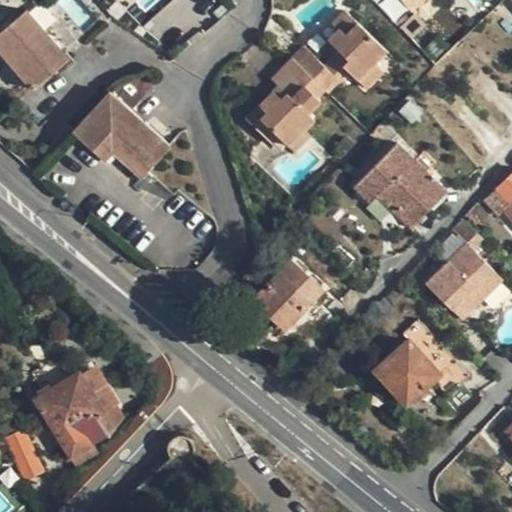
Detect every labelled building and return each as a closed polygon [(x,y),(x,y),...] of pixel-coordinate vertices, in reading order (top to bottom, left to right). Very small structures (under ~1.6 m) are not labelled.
[(397,0),(409,12),(422,0),(397,0)] [(0,82),(17,101),(67,59),(27,13),(0,37),(0,50),(13,67),(0,78),(0,82)] [(346,68),(352,74),(367,89),(383,72),(375,64),(387,52),(347,13),(335,23),(340,30),(330,42),(340,51),(324,67),(335,79),(346,68)] [(305,48),(294,58),(325,89),(335,79),(324,67),(305,48)] [(282,100),(275,92),(248,120),(267,138),(274,132),(278,138),(287,146),(305,130),(314,120),(309,114),(321,102),(318,97),(325,89),(294,58),(283,69),(303,89),(293,98),(288,93),(282,100)] [(341,85),(352,74),(346,68),(335,79),(341,85)] [(274,78),(281,86),(288,93),(293,98),(303,89),(283,69),(274,78)] [(148,75),(110,92),(130,110),(155,82),(148,75)] [(281,86),(275,92),(282,100),(288,93),(281,86)] [(143,180),(172,147),(130,110),(110,92),(72,133),(102,160),(111,151),(143,180)] [(412,125),(423,114),(409,102),(399,113),(412,125)] [(311,136),(305,130),(287,146),(294,152),(311,136)] [(272,144),(278,138),(274,132),(267,138),(272,144)] [(425,202),(441,186),(397,142),(355,187),(371,203),(379,196),(412,228),(431,207),(425,202)] [(511,202),(511,175),(499,188),(511,202)] [(446,192),(441,186),(425,202),(431,207),(446,192)] [(485,237),(464,216),(453,226),(467,241),(426,281),(462,317),(502,276),(474,248),(485,237)] [(322,290),(291,261),(255,299),(286,328),(322,290)] [(385,295),(377,304),(392,319),(400,312),(385,295)] [(418,318),(403,333),(408,339),(439,371),(432,377),(448,393),(469,373),(418,318)] [(439,371),(408,339),(376,369),(406,402),(432,377),(439,371)] [(40,400),(75,457),(109,437),(97,418),(106,413),(83,374),(40,400)] [(0,426),(0,450),(11,445),(27,482),(47,473),(29,431),(9,440),(2,426),(0,426)]
